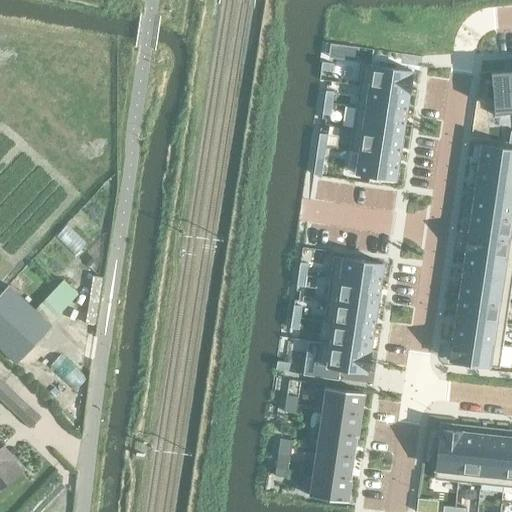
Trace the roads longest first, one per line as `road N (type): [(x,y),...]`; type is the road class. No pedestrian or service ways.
road 1 (residential): [(511,17),(476,27),(466,40),(414,387)]
road 2 (unclassified): [(84,511),(127,191)]
road 3 (residential): [(414,387),(395,511)]
